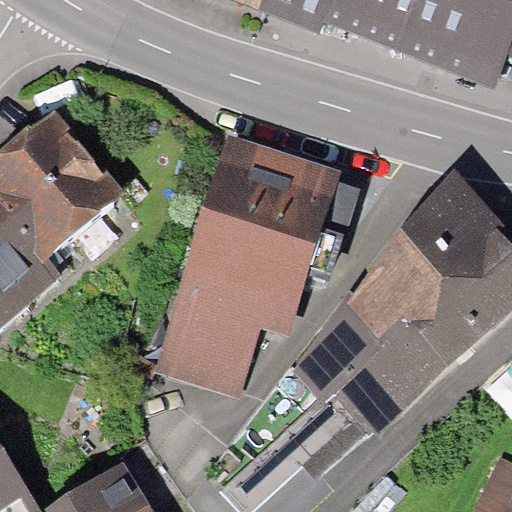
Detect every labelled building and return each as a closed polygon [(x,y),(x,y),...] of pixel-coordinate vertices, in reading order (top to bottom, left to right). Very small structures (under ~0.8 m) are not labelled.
[(236,0),(258,9),(261,0),(236,0)] [(511,0),(261,0),(258,9),(321,31),(326,18),(494,87),(508,53),(511,44),(511,0)] [(0,325),(63,274),(47,255),(125,190),(56,109),(0,155),(0,325)] [(229,133),(154,371),(239,398),(263,325),(290,334),(310,274),(330,280),(344,232),(324,226),(339,181),(342,169),(229,133)] [(455,167),(345,302),(381,336),(400,317),(450,364),(511,308),(511,243),(498,228),(504,223),(455,167)] [(361,188),(339,181),(324,226),(344,232),(347,233),(361,188)] [(345,302),(294,369),(325,400),(332,394),(367,433),(372,438),(450,364),(400,317),(381,336),(345,302)] [(315,478),(367,433),(332,394),(325,400),(221,492),(239,511),(251,511),(303,465),(315,478)] [(0,447),(0,511),(39,511),(43,509),(0,447)] [(469,511),(504,511),(511,498),(511,461),(501,456),(469,511)] [(140,511),(152,505),(124,460),(43,509),(39,511),(140,511)]
